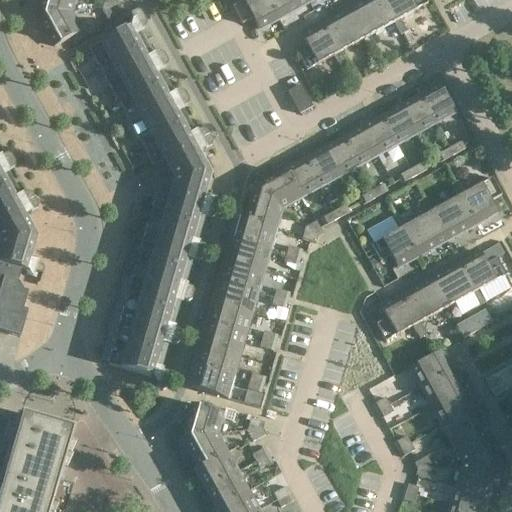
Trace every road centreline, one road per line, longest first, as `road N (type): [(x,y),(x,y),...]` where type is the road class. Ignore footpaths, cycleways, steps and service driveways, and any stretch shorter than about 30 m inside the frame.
road 1 (tertiary): [(62,357),(90,222),(0,55)]
road 2 (residential): [(438,51),(253,161)]
road 3 (tertiary): [(172,511),(62,357)]
road 4 (residential): [(511,184),(438,51)]
